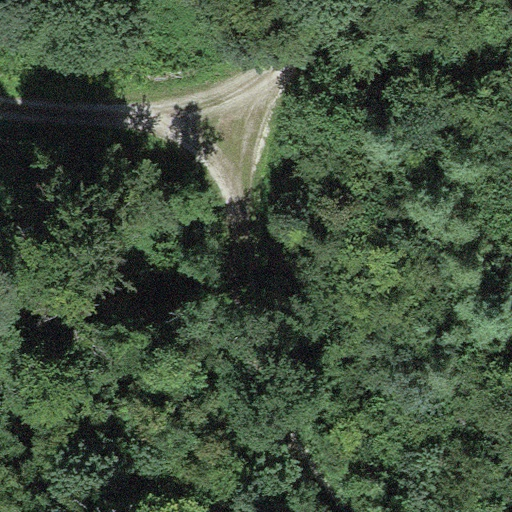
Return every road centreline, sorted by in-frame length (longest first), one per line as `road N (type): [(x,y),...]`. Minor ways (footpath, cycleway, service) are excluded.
road 1 (track): [(0,109),(134,120),(232,157),(252,375),(305,466),(346,511)]
road 2 (track): [(232,157),(290,58),(341,0)]
